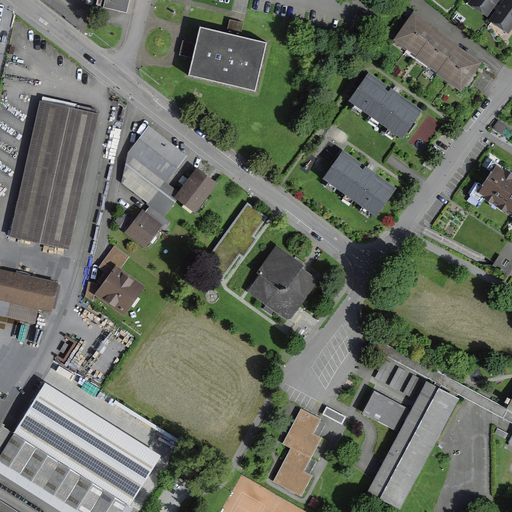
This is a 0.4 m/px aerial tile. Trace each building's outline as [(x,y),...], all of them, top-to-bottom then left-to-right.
[(127,13),(129,0),(104,0),(103,7),(127,13)] [(475,0),(488,9),(490,6),(491,6),(495,0),(475,0)] [(509,26),(511,21),(511,0),(495,0),(491,6),(499,12),(496,16),(509,26)] [(409,45),(426,22),(414,14),(398,37),(409,45)] [(426,22),(409,45),(404,52),(415,60),(419,54),(435,31),(437,30),(426,22)] [(255,91),(267,42),(200,26),(195,46),(190,45),(188,54),(193,55),(188,75),(255,91)] [(446,39),(435,31),(419,54),(430,61),(446,39)] [(457,46),(446,39),(430,61),(441,69),(456,47),(457,46)] [(467,55),(456,47),(441,69),(440,70),(451,78),(467,55)] [(478,63),(467,55),(451,78),(462,86),(474,68),(478,63)] [(481,73),(474,68),(462,86),(469,91),(481,73)] [(402,137),(421,111),(369,74),(350,100),(402,137)] [(95,112),(44,101),(14,238),(65,249),(95,112)] [(497,122),(493,128),(500,133),(504,127),(497,122)] [(148,202),(184,156),(177,150),(175,152),(159,139),(160,137),(148,128),(130,151),(123,183),(148,202)] [(376,215),(395,188),(343,151),(324,178),(376,215)] [(511,172),(505,168),(504,170),(496,165),(492,171),(491,171),(489,175),(490,180),(485,181),(482,185),(483,186),(479,192),(486,196),(484,198),(492,204),(494,201),(499,205),(497,207),(506,213),(507,210),(511,213),(511,216),(511,172)] [(196,207),(214,184),(197,170),(178,195),(178,196),(178,197),(186,203),(188,201),(196,207)] [(170,188),(159,202),(168,209),(178,197),(178,196),(178,195),(170,188)] [(248,205),(205,265),(221,277),(264,217),(248,205)] [(145,245),(164,219),(151,209),(146,215),(143,212),(128,232),(145,245)] [(122,212),(114,222),(119,226),(127,216),(122,212)] [(122,310),(140,286),(118,270),(128,256),(116,247),(104,264),(115,271),(98,293),(122,310)] [(262,274),(250,290),(268,304),(264,309),(272,315),(280,303),(291,302),(297,306),(316,280),(300,268),(301,265),(277,248),(259,272),(262,274)] [(511,262),(499,255),(492,265),(508,275),(511,269),(511,262)] [(57,284),(0,271),(0,297),(11,300),(8,316),(34,322),(38,306),(51,309),(57,284)] [(96,284),(88,282),(85,296),(93,301),(96,284)] [(385,355),(503,418),(507,409),(389,347),(385,355)] [(385,359),(375,378),(383,382),(393,364),(385,359)] [(400,367),(389,386),(397,390),(407,371),(400,367)] [(414,374),(403,393),(411,397),(421,379),(414,374)] [(427,382),(409,416),(406,414),(408,409),(375,391),(363,412),(397,431),(403,419),(406,421),(369,491),(399,507),(457,398),(439,388),(440,387),(435,384),(434,386),(427,382)] [(43,387),(0,454),(0,460),(82,511),(120,511),(126,503),(129,505),(158,459),(43,387)] [(511,400),(507,409),(503,418),(511,422),(511,437),(510,441),(511,441),(511,440),(511,400)] [(327,407),(323,414),(342,423),(345,417),(327,407)] [(321,419),(301,408),(282,443),(291,448),(273,481),(301,496),(312,475),(303,470),(309,457),(311,458),(322,437),(312,432),(319,419),(320,420),(321,419)] [(493,489),(491,427),(472,428),(474,489),(493,489)]
